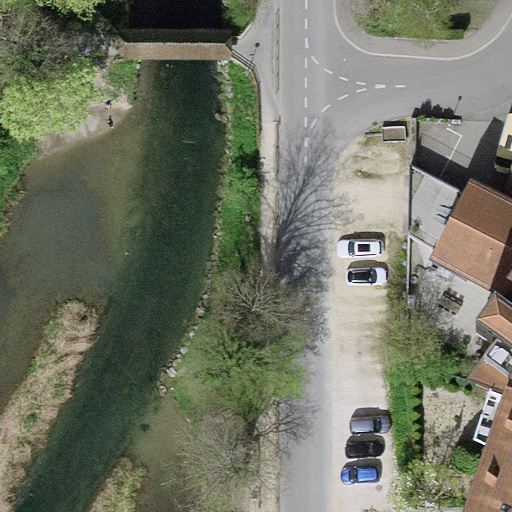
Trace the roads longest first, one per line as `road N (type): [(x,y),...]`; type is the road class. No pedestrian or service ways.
road 1 (residential): [(306,511),(308,80)]
road 2 (residential): [(511,60),(478,79),(443,84),(308,80)]
